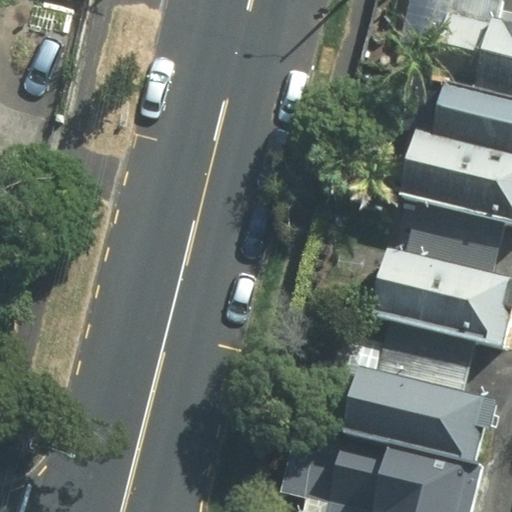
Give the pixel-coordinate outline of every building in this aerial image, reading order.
[(443,0),(425,91),(511,108),(511,30),(502,29),(507,0),(443,0)] [(511,117),(437,103),(429,148),(411,144),(398,210),(511,232),(511,117)] [(511,332),(511,284),(387,253),(371,319),(507,353),(511,332)] [(492,410),(353,378),(340,435),(479,467),(492,410)] [(470,511),(477,485),(344,455),(330,511),(470,511)]
